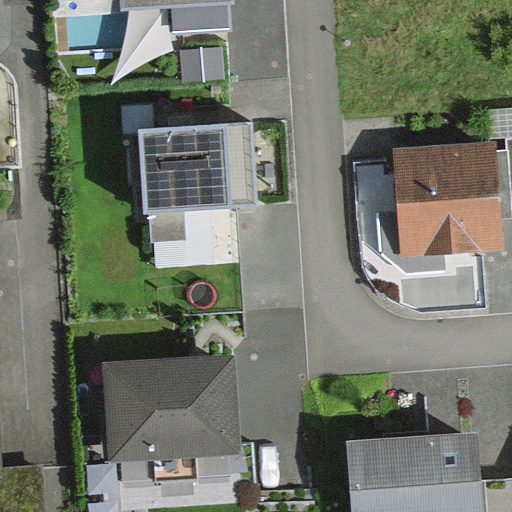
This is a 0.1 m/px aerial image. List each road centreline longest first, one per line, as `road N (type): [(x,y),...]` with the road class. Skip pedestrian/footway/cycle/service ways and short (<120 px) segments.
road 1 (residential): [(511,342),(396,351),(346,334),(322,277),(306,0)]
road 2 (residential): [(23,0),(52,433)]
